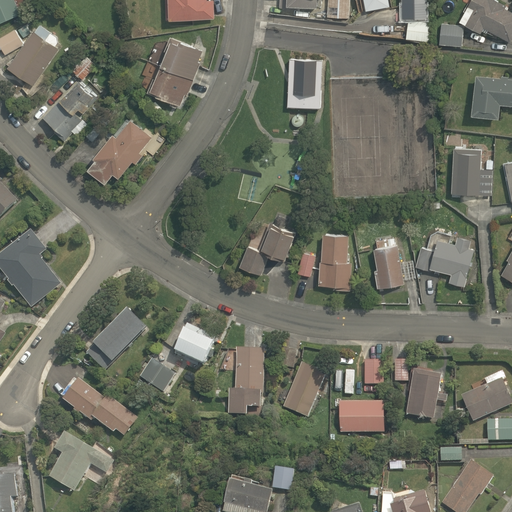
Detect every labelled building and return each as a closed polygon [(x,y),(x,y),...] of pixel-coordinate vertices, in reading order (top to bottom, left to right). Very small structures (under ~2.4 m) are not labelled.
[(0,0),(0,23),(23,13),(17,0),(0,0)] [(165,0),(166,19),(214,18),(214,0),(165,0)] [(280,0),(280,7),(317,9),(317,0),(280,0)] [(350,0),(328,0),(327,16),(350,18),(350,0)] [(470,0),(459,20),(481,33),(482,30),(486,32),(488,30),(510,42),(511,38),(511,11),(505,8),(507,5),(498,0),(470,0)] [(406,38),(430,41),(432,22),(409,19),(406,38)] [(440,44),(462,46),(464,25),(442,23),(440,44)] [(61,46),(34,28),(8,67),(35,85),(61,46)] [(16,31),(0,39),(0,46),(4,55),(23,45),(16,31)] [(166,51),(155,78),(153,78),(147,92),(168,101),(167,104),(176,107),(178,104),(181,106),(185,93),(188,94),(201,62),(199,61),(203,50),(170,36),(165,50),(166,51)] [(66,139),(101,99),(104,96),(84,79),(98,64),(89,56),(74,72),(80,78),(43,120),(66,139)] [(321,108),(323,59),(290,58),(289,79),(287,106),(321,108)] [(501,77),(476,74),(471,114),(499,118),(500,104),(511,105),(511,78),(508,78),(508,76),(501,75),(501,77)] [(304,117),(302,115),(300,114),(298,114),(297,114),(295,115),(293,116),(292,118),(292,120),(292,122),(293,123),(294,125),(296,126),(298,126),(300,126),(302,125),(303,123),(304,121),(304,119),(304,117)] [(116,136),(113,133),(93,157),(96,159),(87,168),(105,183),(113,173),(119,178),(132,161),(136,163),(143,155),(140,152),(153,136),(130,118),(116,136)] [(482,149),(453,147),(451,193),(492,195),(493,169),(486,169),(481,168),(482,149)] [(0,216),(20,198),(0,176),(0,216)] [(258,250),(248,245),(240,266),(261,275),(269,255),(285,261),(296,232),(285,228),(288,219),(278,215),(275,224),(270,222),(258,250)] [(43,255),(49,250),(32,227),(0,252),(0,267),(31,306),(63,281),(43,255)] [(320,260),(319,284),(336,285),(336,289),(351,290),(352,262),(350,262),(350,254),(348,254),(349,235),(323,233),(321,260),(320,260)] [(435,250),(421,247),(416,266),(432,271),(432,269),(451,274),(449,282),(465,286),(475,249),(469,247),(471,240),(458,236),(456,244),(438,239),(435,250)] [(377,269),(374,269),(377,287),(404,283),(401,267),(404,266),(403,261),(401,262),(398,244),(395,244),(394,238),(388,239),(388,238),(375,240),(376,245),(377,244),(377,247),(374,248),(377,269)] [(511,279),(511,249),(506,259),(509,260),(501,274),(511,279)] [(316,255),(303,252),(298,273),(311,276),(316,255)] [(199,264),(207,269),(210,264),(202,259),(199,264)] [(415,274),(404,276),(408,294),(418,293),(415,274)] [(150,325),(129,306),(86,351),(106,371),(150,325)] [(217,336),(174,317),(162,344),(205,363),(217,336)] [(261,404),(264,348),(238,346),(236,384),(231,384),(229,413),(248,414),(249,404),(261,404)] [(383,358),(367,357),(366,384),(382,384),(383,358)] [(177,373),(155,358),(141,377),(163,393),(177,373)] [(410,359),(394,358),(394,381),(409,382),(410,359)] [(327,372),(302,361),(283,405),(307,416),(327,372)] [(441,370),(415,366),(407,416),(433,420),(441,370)] [(91,422),(94,418),(114,433),(117,429),(125,435),(137,419),(77,374),(62,395),(75,405),(73,408),(91,422)] [(474,420),(511,403),(511,399),(502,377),(461,394),(474,420)] [(387,399),(341,397),(340,432),(385,434),(387,399)] [(511,439),(511,418),(487,419),(488,440),(511,439)] [(64,447),(47,475),(76,492),(93,464),(108,473),(115,459),(66,430),(58,444),(64,447)] [(462,460),(462,446),(441,447),(441,461),(462,460)] [(494,475),(472,459),(442,502),(456,511),(466,511),(480,493),(481,494),(494,475)] [(291,490),(295,468),(276,465),(273,487),(291,490)] [(16,475),(0,475),(0,511),(14,511),(13,495),(18,495),(16,475)] [(267,511),(273,489),(252,483),(253,479),(245,477),(244,481),(231,477),(222,511),(267,511)] [(379,488),(371,487),(370,495),(378,496),(379,488)] [(431,511),(425,489),(415,491),(411,488),(394,493),(394,492),(383,491),(382,511),(431,511)] [(363,511),(360,501),(328,511),(363,511)]
